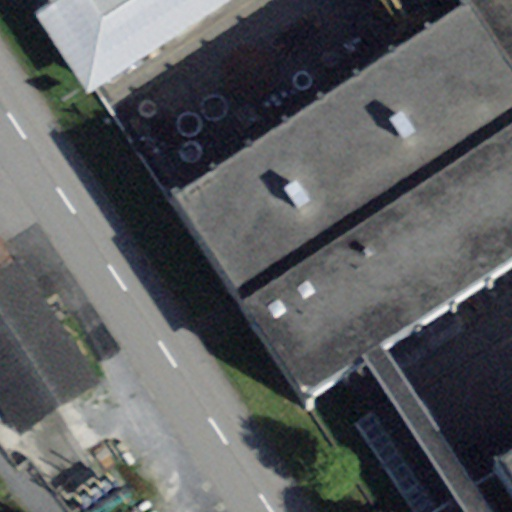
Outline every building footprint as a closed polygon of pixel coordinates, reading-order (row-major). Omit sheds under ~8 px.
[(35,0),(91,84),(217,0),(35,0)] [(511,0),(458,0),(466,11),(171,205),(307,411),(370,370),(382,362),(441,323),(511,275),(511,0)] [(0,397),(20,428),(88,384),(0,249),(0,397)] [(457,346),(441,323),(382,362),(397,384),(457,346)] [(412,511),(434,511),(374,424),(359,434),(412,511)] [(511,511),(511,471),(460,506),(451,511),(511,511)]
